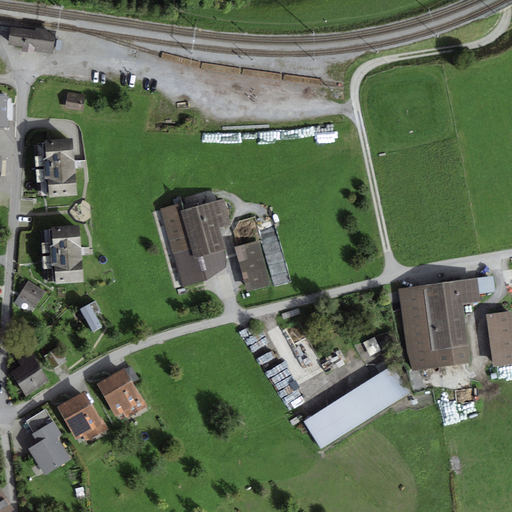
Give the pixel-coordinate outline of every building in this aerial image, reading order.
[(35,31),(11,27),(8,45),(23,47),(22,51),(34,53),(34,51),(35,49),(53,52),(56,34),(35,31)] [(85,95),(68,92),(65,108),(83,111),(85,95)] [(73,138),(44,140),(45,155),(34,156),(36,182),(47,182),(48,197),(77,195),(73,138)] [(182,203),(160,209),(183,288),(207,280),(226,267),(226,249),(220,228),(231,225),(223,199),(183,209),(182,203)] [(244,238),(259,235),(257,219),(241,222),(244,238)] [(84,282),(80,225),(51,227),(52,242),(41,243),(43,269),(55,268),(56,284),(84,282)] [(258,241),(235,247),(247,292),(271,286),(258,241)] [(493,275),(398,289),(407,353),(412,371),(471,363),(463,304),(480,302),(479,294),(496,292),(493,275)] [(46,292),(28,281),(14,304),(22,308),(25,303),(35,309),(46,292)] [(95,301),(80,309),(93,332),(102,327),(95,314),(101,311),(95,301)] [(511,315),(511,312),(486,315),(494,367),(511,364),(511,315)] [(377,340),(365,343),(370,358),(382,354),(377,340)] [(58,348),(51,352),(59,366),(66,361),(58,348)] [(51,352),(44,357),(52,370),(59,366),(51,352)] [(20,366),(10,372),(26,396),(49,381),(31,353),(18,361),(20,366)] [(131,366),(125,370),(133,383),(139,379),(131,366)] [(393,366),(304,422),(322,450),(411,394),(393,366)] [(124,368),(96,384),(116,418),(123,414),(125,419),(148,406),(140,394),(140,395),(133,383),(125,370),(124,368)] [(84,391),(56,407),(75,441),(83,436),(86,442),(108,429),(102,417),(100,418),(84,391)] [(37,443),(28,448),(45,475),(70,459),(57,438),(61,435),(46,409),(26,421),(33,433),(31,434),(37,443)] [(0,511),(11,511),(12,507),(0,488),(0,511)]
